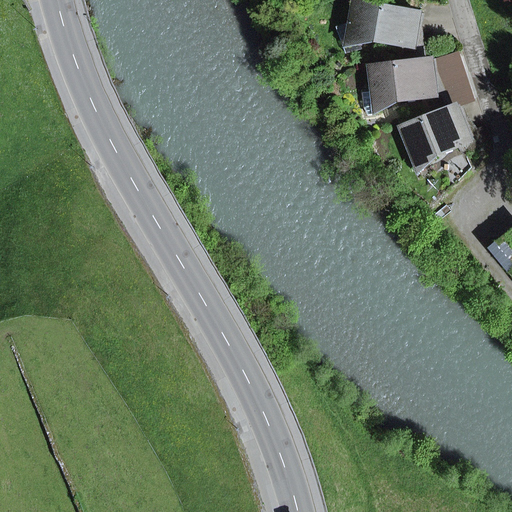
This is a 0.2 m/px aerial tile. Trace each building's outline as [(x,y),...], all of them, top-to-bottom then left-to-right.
[(377,39),(401,43),(402,56),(424,54),(421,30),(425,14),(358,3),(354,24),(361,25),(359,36),(361,43),(377,39)] [(361,43),(359,36),(361,25),(354,24),(349,23),(345,47),(361,43)] [(463,105),(477,101),(460,52),(438,60),(439,76),(449,102),(452,109),(463,105)] [(384,101),(388,107),(401,99),(425,97),(425,100),(429,110),(449,102),(439,76),(438,60),(425,61),(424,54),(402,56),(403,64),(374,67),(376,91),(383,91),(384,101)] [(383,91),(376,91),(364,93),(365,108),(369,116),(375,115),(388,107),(384,101),(383,91)] [(449,102),(429,110),(432,117),(405,128),(414,151),(420,148),(424,159),(430,164),(440,153),(460,145),(468,155),(485,142),(468,120),(463,105),(452,109),(449,102)] [(418,176),(430,164),(424,159),(420,148),(414,151),(409,153),(418,176)] [(511,232),(492,249),(511,272),(511,232)]
